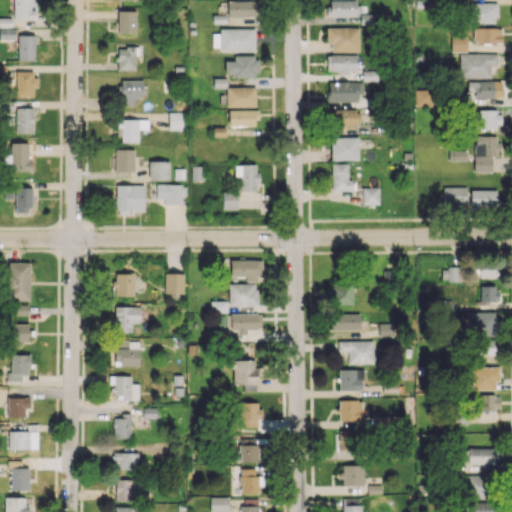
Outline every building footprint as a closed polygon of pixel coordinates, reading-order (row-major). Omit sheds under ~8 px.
[(36,19),(36,0),(12,0),(13,19),(36,19)] [(257,0),(227,0),(227,17),(257,17),(257,0)] [(327,16),(357,16),(356,0),(349,0),(326,0),(327,16)] [(496,3),(468,2),(468,22),(496,23),(496,3)] [(360,23),(375,23),(375,13),(366,13),(366,5),(357,5),(358,13),(360,13),(360,23)] [(136,11),(118,10),(117,33),(135,33),(136,11)] [(0,39),(14,40),(15,28),(0,27),(0,39)] [(331,52),(359,51),(358,27),(326,28),(326,44),(330,43),(331,52)] [(501,28),(473,27),(473,42),(501,43),(501,28)] [(254,50),(254,30),(212,30),(212,50),(254,50)] [(17,59),(34,60),(34,35),(17,34),(17,59)] [(466,51),(467,36),(451,36),(450,51),(466,51)] [(135,47),(116,47),(116,70),(135,70),(135,47)] [(459,78),(490,77),(490,66),(497,66),(497,53),(459,54),(459,78)] [(336,72),(357,73),(357,55),(326,54),(326,70),(336,70),(336,72)] [(257,55),(233,55),(233,60),(224,61),(224,75),(257,74),(257,55)] [(32,96),(32,87),(35,87),(35,71),(16,71),(15,96),(32,96)] [(142,80),(120,80),(120,104),(133,104),(133,97),(142,97),(142,80)] [(326,82),(326,101),(361,101),(360,81),(326,82)] [(474,98),(501,98),(501,81),(468,81),(468,92),(474,92),(474,98)] [(255,106),(255,87),(225,87),(226,107),(255,106)] [(32,132),(33,107),(16,107),(15,132),(32,132)] [(257,110),(228,109),(228,125),(257,125),(257,110)] [(358,109),(331,109),(331,125),(359,125),(358,109)] [(499,109),(472,110),(473,130),(500,129),(499,109)] [(168,130),(186,129),(185,113),(168,113),(168,130)] [(138,142),(138,129),(148,129),(148,119),(118,119),(118,142),(138,142)] [(498,136),(474,135),(474,172),(492,172),(492,155),(498,155),(498,136)] [(331,159),(358,159),(358,137),(331,137),(331,159)] [(10,170),(31,171),(31,143),(10,142),(10,154),(3,154),(2,163),(10,163),(10,170)] [(114,171),(133,171),(134,149),(115,149),(114,171)] [(169,179),(169,161),(148,161),(149,179),(169,179)] [(331,163),(331,190),(352,190),(352,179),(347,179),(347,163),(331,163)] [(239,190),(257,191),(258,164),(234,164),(234,176),(239,176),(239,190)] [(193,180),(202,180),(203,166),(194,166),(193,180)] [(144,185),(115,184),(115,210),(143,210),(144,185)] [(156,184),(155,198),(163,198),(163,203),(183,204),(183,184),(156,184)] [(31,187),(15,186),(14,212),(30,212),(31,187)] [(379,204),(378,187),(362,187),(362,204),(379,204)] [(443,187),(442,205),(466,206),(466,187),(443,187)] [(4,199),(14,199),(14,188),(4,189),(4,199)] [(470,206),(498,206),(498,189),(470,190),(470,206)] [(222,191),(222,208),(236,209),(237,192),(222,191)] [(229,259),(230,278),(262,278),(261,259),(229,259)] [(30,262),(7,262),(6,300),(29,300),(30,262)] [(460,281),(461,267),(441,267),(441,280),(460,281)] [(479,277),(498,278),(498,268),(479,268),(479,277)] [(183,273),(164,272),(164,293),(183,293),(183,273)] [(133,296),(133,273),(113,273),(113,295),(133,296)] [(352,302),(352,283),(328,282),(328,301),(352,302)] [(228,284),(228,306),(258,306),(258,283),(228,284)] [(497,285),(479,286),(480,302),(498,301),(497,285)] [(227,311),(226,300),(210,301),(211,312),(227,311)] [(27,305),(11,305),(11,315),(27,314),(27,305)] [(140,306),(114,306),(114,331),(131,332),(131,322),(139,322),(140,306)] [(463,312),(463,334),(496,333),(495,311),(463,312)] [(230,330),(235,330),(235,340),(245,341),(245,331),(260,331),(260,313),(230,313),(230,330)] [(360,314),(330,313),(330,330),(359,330),(360,314)] [(8,341),(27,341),(28,324),(9,323),(8,341)] [(374,363),(373,340),(337,340),(337,351),(347,351),(347,364),(374,363)] [(478,341),(479,355),(494,354),(493,340),(478,341)] [(29,354),(9,354),(9,380),(20,380),(21,374),(29,374),(29,354)] [(232,384),(243,384),(243,391),(255,391),(256,360),(227,360),(227,368),(232,368),(232,384)] [(499,366),(471,366),(472,390),(494,390),(493,381),(499,381),(499,366)] [(362,369),(338,369),(338,390),(362,390),(362,369)] [(138,383),(130,383),(130,374),(108,375),(108,384),(112,384),(113,395),(120,394),(120,400),(138,399),(138,383)] [(382,392),(397,393),(398,383),(383,383),(382,392)] [(500,410),(499,394),(478,395),(479,411),(500,410)] [(7,416),(24,417),(24,408),(29,408),(29,397),(7,397),(7,416)] [(361,421),(361,399),(337,399),(338,421),(361,421)] [(257,427),(257,419),(265,419),(265,409),(257,409),(257,402),(238,402),(238,426),(257,427)] [(112,415),(112,437),(130,438),(130,415),(112,415)] [(397,416),(375,417),(376,427),(397,426),(397,416)] [(7,448),(29,449),(29,431),(8,431),(7,448)] [(335,431),(335,449),(354,450),(354,431),(335,431)] [(258,461),(257,444),(238,445),(239,462),(258,461)] [(494,448),(467,447),(467,463),(493,464),(494,448)] [(112,469),(137,470),(138,452),(112,452),(112,469)] [(29,490),(29,468),(21,467),(21,460),(9,460),(9,490),(29,490)] [(341,485),(363,485),(362,465),(340,465),(341,485)] [(239,492),(259,492),(259,466),(239,466),(239,492)] [(485,474),(464,475),(465,498),(486,497),(485,474)] [(114,500),(140,501),(140,479),(115,479),(114,500)] [(381,484),(368,484),(368,493),(381,493),(381,484)] [(25,511),(26,511),(33,511),(33,496),(4,497),(4,511),(25,511)] [(228,511),(228,496),(209,497),(209,511),(228,511)] [(360,511),(360,497),(341,498),(341,511),(360,511)] [(240,511),(258,511),(258,498),(240,498),(240,511)] [(492,511),(493,502),(469,501),(469,511),(492,511)]
